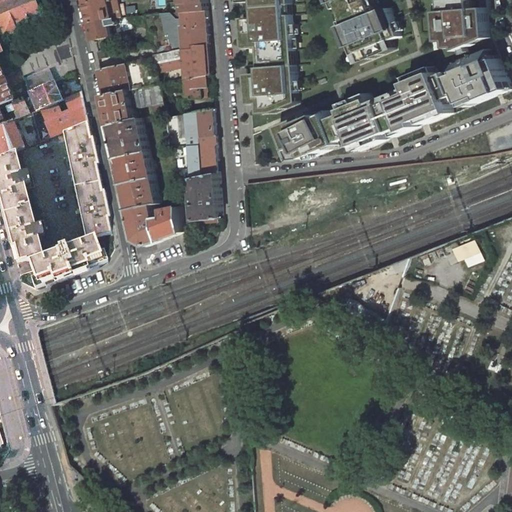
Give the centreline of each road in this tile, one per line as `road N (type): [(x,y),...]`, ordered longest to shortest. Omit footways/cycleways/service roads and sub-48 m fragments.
road 1 (residential): [(74,0),(136,282)]
road 2 (residential): [(236,176),(387,157),(511,109)]
road 3 (residential): [(222,0),(236,176)]
road 4 (residential): [(236,176),(237,239),(136,282)]
road 5 (secondary): [(12,326),(50,464)]
road 6 (residential): [(136,282),(54,314),(10,317)]
